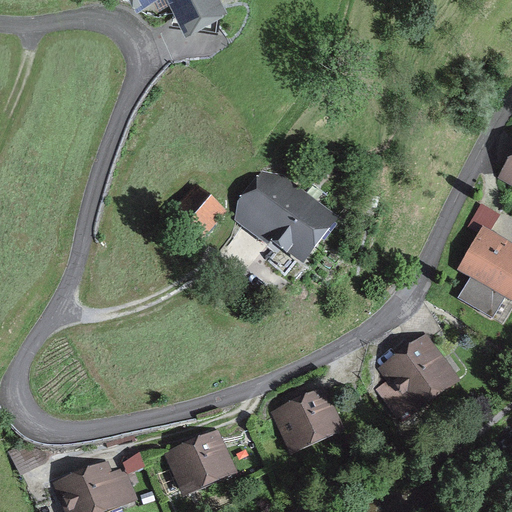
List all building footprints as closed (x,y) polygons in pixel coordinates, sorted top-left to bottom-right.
[(165,0),(186,36),(229,13),(222,0),(129,0),(136,12),(159,0),(165,0)] [(270,176),(241,216),(302,260),(334,216),(283,179),(280,183),(270,176)] [(197,247),(224,217),(198,195),(172,224),(197,247)] [(511,296),(511,249),(485,233),(464,269),(511,296)] [(402,411),(451,382),(427,342),(384,367),(395,384),(388,388),(402,411)] [(293,450),(340,429),(323,392),(276,414),(293,450)] [(170,455),(185,491),(231,472),(215,436),(170,455)] [(57,483),(68,511),(97,511),(133,498),(123,473),(109,478),(103,464),(57,483)]
